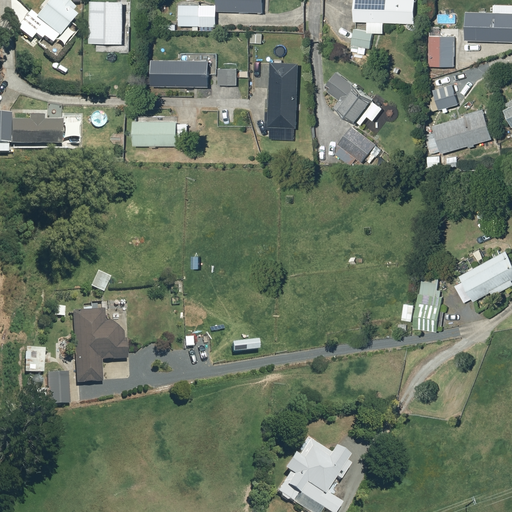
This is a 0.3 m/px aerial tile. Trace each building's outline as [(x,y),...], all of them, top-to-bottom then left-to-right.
[(46,0),(41,6),(45,9),(38,18),(31,12),(18,28),(32,40),(36,35),(42,40),(44,38),(52,45),(59,37),(60,38),(78,17),(73,13),(76,10),(63,0),(46,0)] [(101,0),(93,0),(93,42),(126,43),(127,1),(101,0)] [(217,0),(217,10),(263,11),(263,0),(217,0)] [(380,22),(380,27),(387,28),(387,22),(418,23),(418,0),(357,0),(357,21),(380,22)] [(182,4),(181,25),(203,26),(203,5),(182,4)] [(469,40),(511,41),(511,12),(470,11),(469,40)] [(152,12),(152,24),(161,24),(161,13),(152,12)] [(353,45),(372,48),(375,32),(357,28),(353,45)] [(432,36),(431,66),(457,66),(457,36),(432,36)] [(154,86),(212,86),(212,60),(154,60),(154,86)] [(277,127),(277,138),(296,139),(296,128),(299,128),(302,62),(274,61),(271,126),(277,127)] [(221,85),(239,85),(240,69),(221,68),(221,85)] [(326,82),(340,92),(336,96),(342,100),(336,108),(358,124),(364,116),(365,117),(372,109),(370,108),(377,100),(337,69),(326,82)] [(444,89),(440,76),(429,79),(433,92),(444,89)] [(468,114),(469,116),(437,126),(445,153),(471,145),(472,147),(478,146),(477,144),(496,138),(487,109),(468,114)] [(12,121),(12,145),(63,145),(63,121),(44,121),(45,116),(30,116),(30,121),(12,121)] [(136,121),(136,146),(152,146),(152,147),(158,147),(158,146),(180,145),(180,143),(189,143),(189,124),(180,124),(180,121),(136,121)] [(379,144),(355,126),(341,144),(364,162),(379,144)] [(164,153),(163,161),(171,161),(171,153),(164,153)] [(511,253),(510,250),(463,275),(477,301),(495,291),(497,294),(511,286),(511,253)] [(111,275),(97,269),(90,284),(104,290),(111,275)] [(422,294),(416,328),(439,332),(445,297),(443,297),(444,290),(440,290),(442,278),(427,276),(424,294),(422,294)] [(406,303),(404,320),(413,321),(416,305),(406,303)] [(65,304),(53,304),(53,315),(65,315),(65,304)] [(102,361),(128,360),(127,340),(125,340),(124,333),(112,322),(106,322),(105,310),(74,312),(77,384),(103,383),(102,361)] [(358,329),(338,332),(339,342),(359,339),(358,329)] [(194,335),(183,336),(183,346),(194,345),(194,335)] [(45,346),(24,345),(22,370),(44,371),(45,346)] [(48,375),(49,406),(70,404),(69,374),(48,375)] [(353,436),(348,441),(354,447),(359,442),(353,436)] [(286,471),(290,474),(278,493),(282,495),(282,497),(288,501),(290,500),(308,511),(322,511),(324,510),(327,511),(338,511),(343,505),(327,494),(337,479),(341,481),(352,466),(347,463),(350,458),(336,449),(332,456),(310,441),(299,458),(296,456),(286,471)]
